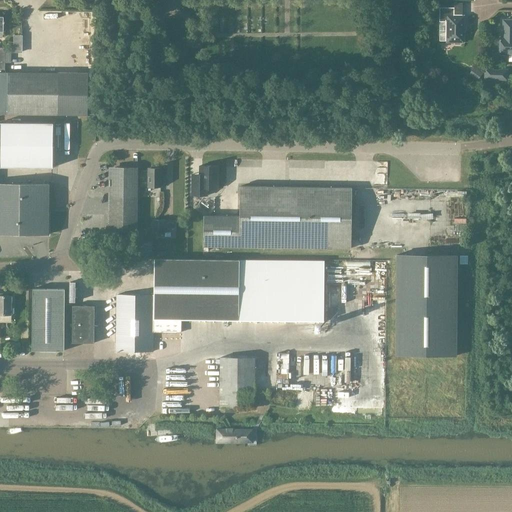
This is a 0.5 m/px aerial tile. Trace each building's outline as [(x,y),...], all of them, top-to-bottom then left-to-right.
[(439,8),(439,22),(447,22),(447,42),(453,42),(454,45),(460,45),(461,42),(463,42),(463,16),(453,16),(453,8),(439,8)] [(3,23),(4,23),(4,21),(3,21),(4,17),(3,17),(0,17),(0,114),(6,114),(7,114),(7,115),(88,115),(88,73),(8,72),(5,72),(5,50),(0,49),(0,37),(1,38),(2,37),(2,35),(3,35),(3,23)] [(500,37),(500,54),(508,54),(509,56),(511,55),(511,20),(503,20),(503,37),(500,37)] [(505,80),(505,71),(486,71),(486,79),(505,80)] [(52,168),(53,123),(0,122),(0,153),(11,153),(11,167),(52,168)] [(148,168),(148,187),(160,187),(161,168),(158,168),(157,166),(151,166),(150,168),(148,168)] [(217,189),(218,166),(200,166),(199,174),(192,174),(192,195),(207,196),(207,189),(217,189)] [(137,232),(138,167),(115,167),(109,172),(109,231),(137,232)] [(0,234),(49,235),(49,184),(0,183),(0,234)] [(203,246),(350,249),(351,188),(240,186),(239,216),(203,216),(203,246)] [(176,220),(165,220),(152,219),(152,232),(165,232),(176,232),(176,220)] [(40,241),(25,242),(25,251),(40,250),(40,241)] [(435,249),(428,249),(429,243),(425,243),(424,251),(435,251),(435,249)] [(455,356),(456,256),(396,255),(395,355),(455,356)] [(324,260),(239,259),(155,259),(154,333),(181,333),(181,319),(323,321),(324,260)] [(340,264),(340,280),(358,280),(359,269),(369,269),(369,264),(340,264)] [(371,289),(371,276),(360,276),(360,289),(371,289)] [(32,351),(65,351),(65,289),(33,289),(32,351)] [(0,295),(0,314),(12,315),(12,308),(10,308),(11,296),(0,295)] [(153,352),(154,295),(116,295),(116,352),(153,352)] [(366,300),(359,302),(361,308),(368,305),(366,300)] [(94,344),(94,306),(73,306),(72,344),(94,344)] [(255,358),(253,358),(220,358),(220,406),(225,406),(225,412),(237,412),(237,407),(254,407),(255,358)] [(184,404),(161,404),(161,418),(184,418),(184,404)]
